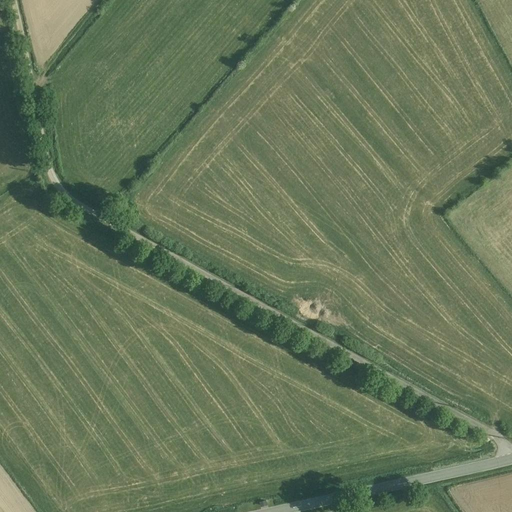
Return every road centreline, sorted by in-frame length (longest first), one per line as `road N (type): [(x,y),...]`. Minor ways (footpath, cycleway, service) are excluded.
road 1 (unclassified): [(511,454),(500,439),(83,202),(20,0)]
road 2 (secondary): [(277,511),(511,459)]
